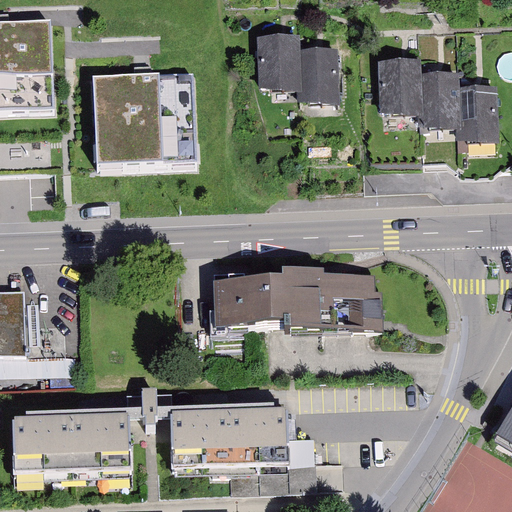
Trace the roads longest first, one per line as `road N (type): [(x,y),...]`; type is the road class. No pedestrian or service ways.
road 1 (secondary): [(0,252),(490,232)]
road 2 (residential): [(490,232),(489,339),(446,435),(395,511)]
